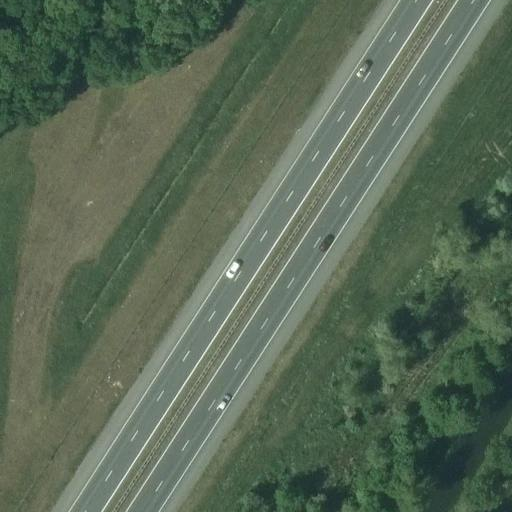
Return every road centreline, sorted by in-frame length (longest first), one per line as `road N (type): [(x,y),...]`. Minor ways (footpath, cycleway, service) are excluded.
road 1 (motorway): [(141,511),(473,0)]
road 2 (motorway): [(418,0),(86,511)]
